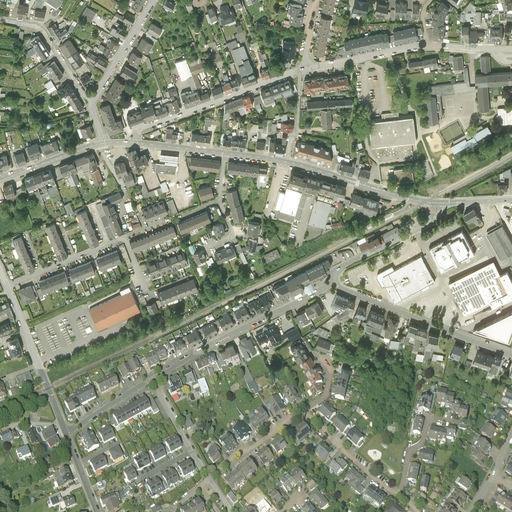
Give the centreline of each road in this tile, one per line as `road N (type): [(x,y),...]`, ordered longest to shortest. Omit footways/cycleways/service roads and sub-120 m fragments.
road 1 (residential): [(153,378),(330,284)]
road 2 (residential): [(511,354),(330,284)]
road 3 (residential): [(5,285),(124,237),(147,293)]
road 4 (residential): [(301,68),(139,127),(134,142)]
road 5 (secondary): [(286,162),(435,203)]
road 6 (tertiary): [(61,423),(5,285)]
road 7 (residential): [(330,284),(335,270),(427,223),(435,203)]
road 8 (residential): [(428,45),(301,68)]
road 9 (residential): [(0,19),(43,31),(92,99)]
road 10 (residential): [(397,492),(299,413)]
